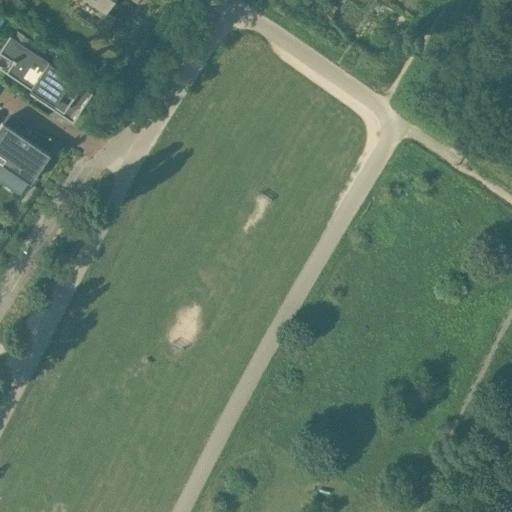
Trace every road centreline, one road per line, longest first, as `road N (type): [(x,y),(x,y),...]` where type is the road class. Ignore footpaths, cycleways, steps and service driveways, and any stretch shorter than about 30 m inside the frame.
road 1 (residential): [(382,108),(381,145),(179,511)]
road 2 (residential): [(0,415),(123,178),(133,142)]
road 3 (track): [(511,321),(422,511)]
road 4 (residential): [(382,108),(221,0)]
road 5 (residential): [(112,154),(91,169),(0,306)]
road 6 (residential): [(220,0),(133,142)]
road 7 (residential): [(0,94),(112,154)]
road 8 (track): [(382,108),(442,0)]
